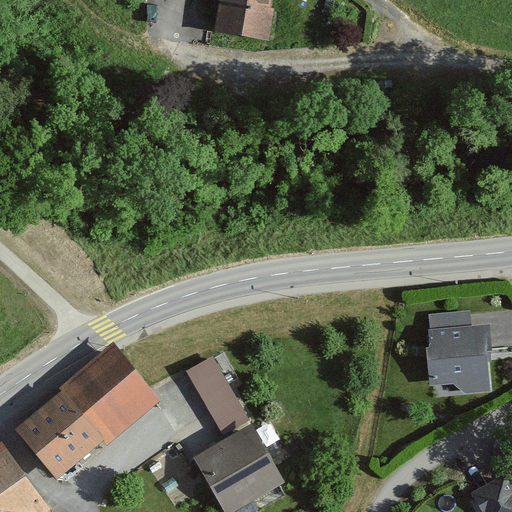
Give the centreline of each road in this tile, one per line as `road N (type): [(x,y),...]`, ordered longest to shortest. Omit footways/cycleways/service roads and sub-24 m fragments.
road 1 (tertiary): [(0,394),(86,339),(219,285),(511,251)]
road 2 (unclassified): [(380,511),(390,484),(426,455),(511,414)]
